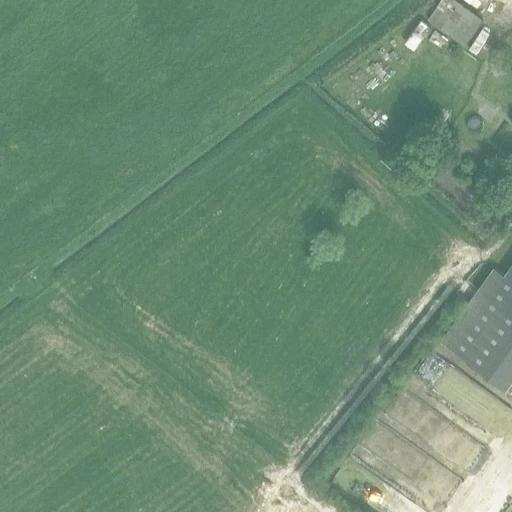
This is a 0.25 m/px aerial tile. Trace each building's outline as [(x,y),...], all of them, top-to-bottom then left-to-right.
[(481,18),(454,0),(441,0),(429,18),(464,42),(481,18)] [(498,265),(442,343),(504,387),(511,375),(511,267),(509,273),(498,265)] [(470,464),(480,450),(396,390),(386,405),(470,464)] [(408,449),(397,464),(443,499),(454,484),(408,449)] [(336,468),(373,499),(383,488),(345,457),(336,468)]
